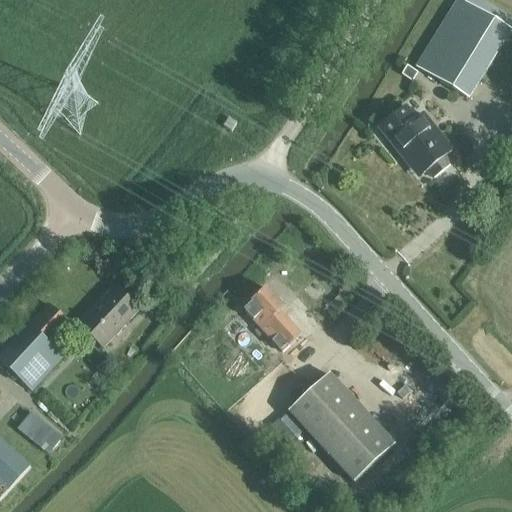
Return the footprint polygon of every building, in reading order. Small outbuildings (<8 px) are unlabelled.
[(511,21),(477,0),(457,0),(416,67),(468,100),(511,28),(511,21)] [(422,174),(425,171),(434,182),(452,166),(444,156),(451,151),(422,114),(415,119),(405,106),(378,128),(389,141),(393,138),(422,174)] [(237,124),(228,119),(223,127),(231,133),(237,124)] [(242,309),(282,352),(297,338),(276,315),(284,308),(266,288),(242,309)] [(115,290),(79,328),(103,350),(138,312),(115,290)] [(0,358),(0,363),(32,393),(64,358),(51,347),(71,326),(48,306),(0,358)] [(259,374),(268,382),(243,408),(261,426),(280,408),(271,398),(277,391),(293,374),(276,357),(259,374)] [(288,414),(353,485),(394,447),(329,376),(288,414)] [(61,441),(22,408),(6,426),(14,433),(18,429),(47,457),(61,441)] [(0,486),(9,494),(32,469),(0,440),(0,486)]
